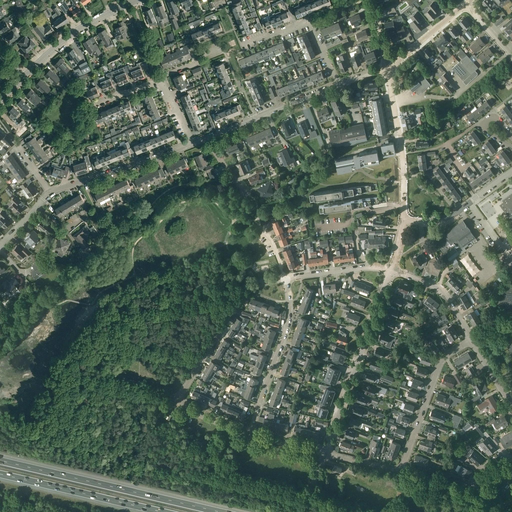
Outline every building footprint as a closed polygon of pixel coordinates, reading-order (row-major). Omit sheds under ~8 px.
[(17,0),(16,1),(18,7),(19,12),(26,10),(21,0),(17,0)] [(69,8),(69,9),(71,13),(73,12),(75,16),(82,12),(79,7),(80,7),(78,3),(79,3),(77,0),(71,0),(73,2),(72,5),(73,6),(69,8)] [(174,0),(168,2),(171,10),(172,14),(179,11),(177,7),(177,8),(174,0)] [(186,0),(180,0),(183,5),(184,8),(185,8),(186,11),(187,11),(187,10),(190,9),(189,6),(186,0)] [(314,0),(310,2),(314,11),(320,8),(317,1),(314,2),(314,0)] [(318,0),(317,1),(320,8),(325,6),(322,0),(318,0)] [(488,0),(484,0),(481,3),(489,12),(495,7),(496,8),(497,7),(493,2),(492,4),(488,0)] [(305,5),(309,13),(314,11),(310,2),(310,1),(308,1),(308,4),(305,5)] [(233,7),(232,8),(234,13),(242,10),(240,5),(241,4),(240,2),(236,3),(233,5),(233,7)] [(433,2),(427,7),(429,9),(424,14),(430,21),(437,15),(435,13),(439,10),(433,2)] [(158,5),(159,6),(157,7),(160,15),(162,18),(167,16),(165,13),(162,3),(158,5)] [(299,5),(293,8),(294,10),(297,18),(303,15),(300,8),(299,5)] [(300,8),(303,15),(309,13),(305,5),(300,8)] [(58,16),(59,18),(64,24),(69,20),(65,14),(63,16),(59,11),(57,6),(53,9),(56,13),(58,15),(58,16)] [(147,19),(149,25),(150,26),(157,23),(151,9),(145,12),(148,19),(147,19)] [(244,16),(242,10),(234,13),(236,19),(244,16)] [(280,12),(275,14),(276,17),(279,24),(279,25),(280,25),(282,24),(282,23),(284,22),(281,14),(280,12)] [(281,14),(284,22),(285,22),(286,23),(288,22),(288,21),(288,20),(290,20),(287,12),(281,14)] [(58,28),(64,24),(59,18),(58,16),(58,15),(56,13),(52,16),(56,21),(54,22),(58,28)] [(273,15),(269,17),(270,17),(270,19),(273,26),(279,24),(276,17),(275,14),(274,13),(272,14),(273,15)] [(413,21),(410,24),(410,25),(412,27),(417,32),(425,26),(421,21),(422,21),(419,17),(420,16),(417,13),(412,16),(411,17),(413,21)] [(346,19),(347,22),(350,20),(352,24),(353,24),(355,28),(360,26),(358,22),(361,20),(361,19),(362,19),(361,17),(360,17),(359,14),(350,18),(346,19)] [(2,24),(0,25),(0,31),(1,33),(4,31),(5,31),(6,31),(6,30),(7,29),(9,27),(6,22),(11,19),(9,16),(0,21),(2,24)] [(239,24),(246,21),(244,16),(236,19),(239,24)] [(502,17),(495,23),(497,26),(504,20),(502,17)] [(179,28),(175,18),(170,20),(174,30),(179,28)] [(397,27),(396,22),(398,22),(397,18),(391,19),(392,22),(385,23),(385,24),(384,24),(385,27),(386,27),(386,29),(394,28),(394,27),(397,27)] [(459,22),(464,28),(467,26),(468,28),(470,26),(468,25),(469,24),(467,21),(466,22),(463,18),(461,20),(459,21),(459,22)] [(264,19),(261,20),(264,27),(266,26),(268,29),(273,26),(270,19),(265,21),(264,19)] [(241,30),(249,27),(246,21),(239,24),(241,30)] [(117,32),(114,33),(117,40),(121,38),(121,39),(124,38),(124,37),(127,36),(126,32),(126,31),(125,29),(122,22),(119,23),(121,27),(116,29),(117,32)] [(40,23),(34,28),(44,40),(50,35),(54,31),(49,25),(45,29),(40,23)] [(208,27),(211,35),(217,33),(214,25),(213,23),(207,25),(208,27)] [(214,25),(217,33),(222,30),(219,23),(214,25)] [(338,23),(333,25),(336,34),(342,32),(338,23)] [(202,29),(206,37),(211,35),(208,27),(207,25),(202,27),(202,29)] [(327,27),(331,36),(336,34),(333,25),(327,27)] [(240,30),(240,31),(241,33),(242,33),(243,36),(244,35),(248,34),(249,35),(254,33),(253,31),(252,29),(250,30),(249,27),(241,30),(240,30)] [(327,27),(322,29),(325,38),(331,36),(327,27)] [(398,32),(390,35),(391,39),(391,40),(392,40),(393,42),(403,38),(400,32),(405,31),(403,27),(397,29),(398,32)] [(449,30),(448,31),(454,37),(456,35),(458,36),(459,35),(458,33),(459,33),(456,30),(453,27),(451,29),(450,28),(449,30)] [(12,41),(13,41),(14,41),(15,40),(15,39),(18,37),(14,32),(16,31),(14,28),(9,32),(10,34),(6,38),(10,43),(12,41)] [(197,32),(200,39),(206,37),(202,29),(197,32)] [(100,34),(97,35),(99,38),(101,37),(103,40),(104,40),(106,44),(106,45),(108,49),(113,46),(111,41),(110,42),(107,38),(109,37),(105,30),(99,33),(100,34)] [(194,31),(190,32),(191,34),(194,42),(200,39),(197,32),(196,30),(194,31)] [(365,30),(356,34),(359,40),(368,36),(365,30)] [(469,40),(473,37),(468,30),(464,33),(469,40)] [(34,37),(29,32),(19,42),(22,46),(21,47),(26,53),(36,44),(32,39),(34,37)] [(301,42),(308,39),(306,33),(298,37),(301,42)] [(442,35),(439,38),(445,46),(449,42),(442,35)] [(439,38),(435,41),(441,49),(440,49),(442,51),(446,48),(445,46),(439,38)] [(474,43),(470,47),(475,52),(485,44),(480,38),(474,43)] [(85,41),(85,42),(84,43),(88,50),(90,53),(93,51),(94,53),(96,56),(101,53),(97,47),(98,47),(96,43),(93,45),(89,39),(88,40),(87,39),(85,41)] [(308,39),(301,42),(303,48),(311,45),(308,39)] [(279,43),(277,44),(280,52),(282,55),(284,54),(283,51),(286,50),(283,42),(282,41),(280,42),(279,43)] [(277,44),(272,47),(275,54),(280,52),(282,55),(280,52),(277,44)] [(360,44),(357,45),(359,49),(362,57),(362,59),(363,58),(362,57),(365,56),(368,64),(371,62),(371,60),(372,59),(376,58),(374,51),(365,55),(360,44)] [(180,49),(185,61),(187,60),(188,58),(191,57),(189,51),(191,50),(189,45),(183,47),(183,48),(183,49),(180,50),(180,49)] [(311,45),(303,48),(305,53),(313,50),(311,45)] [(272,47),(266,49),(269,56),(270,59),(272,58),(271,56),(275,54),(272,47)] [(433,55),(432,54),(427,48),(422,52),(427,58),(427,57),(429,59),(433,55)] [(483,53),(479,57),(484,62),(494,54),(489,48),(483,53)] [(177,52),(174,53),(178,63),(181,62),(182,62),(185,61),(180,49),(176,50),(177,52)] [(266,49),(261,51),(264,59),(265,61),(270,59),(269,56),(266,49)] [(354,56),(351,57),(355,66),(361,64),(360,60),(362,59),(362,57),(359,49),(356,50),(356,51),(356,52),(354,53),(354,54),(354,56)] [(73,50),(68,53),(72,58),(69,60),(73,65),(75,63),(80,60),(79,58),(79,59),(77,56),(73,50)] [(313,50),(305,53),(308,59),(315,56),(313,50)] [(255,53),(258,61),(264,59),(261,51),(255,53)] [(446,59),(441,52),(437,55),(443,61),(446,59)] [(170,53),(166,54),(171,66),(174,65),(174,64),(178,63),(174,53),(170,55),(170,53)] [(258,61),(255,53),(250,56),(253,63),(258,61)] [(163,55),(157,58),(159,64),(162,63),(164,68),(167,67),(168,67),(171,66),(166,54),(167,56),(164,57),(163,55)] [(341,59),(338,60),(339,62),(338,62),(342,71),(348,69),(345,62),(348,61),(345,54),(340,56),(341,59)] [(477,73),(475,70),(478,68),(467,55),(452,68),(463,81),(466,85),(477,75),(476,75),(477,73)] [(244,58),(247,66),(253,63),(250,56),(244,58)] [(285,64),(286,66),(295,62),(292,57),(288,58),(290,62),(285,64)] [(299,61),(297,57),(295,58),(298,66),(303,64),(302,60),(299,61)] [(61,58),(60,60),(54,65),(64,75),(70,69),(63,63),(65,61),(63,59),(62,58),(61,58)] [(244,58),(238,60),(242,70),(245,69),(244,67),(247,66),(244,58)] [(137,66),(135,67),(136,69),(140,78),(140,79),(141,79),(144,78),(144,77),(144,76),(142,70),(144,69),(145,70),(148,68),(146,60),(142,62),(137,64),(137,66)] [(79,65),(84,74),(91,71),(87,61),(79,65)] [(219,63),(212,65),(214,69),(216,68),(218,72),(225,68),(223,63),(219,64),(219,63)] [(129,65),(126,66),(127,68),(129,73),(129,75),(132,74),(132,75),(135,80),(135,81),(136,81),(139,80),(139,79),(140,78),(136,69),(135,67),(132,68),(132,66),(129,67),(129,65)] [(121,68),(118,69),(120,73),(124,83),(124,82),(124,83),(125,83),(128,82),(129,81),(126,74),(129,73),(127,68),(126,66),(121,68)] [(225,68),(218,72),(220,77),(228,74),(225,68)] [(116,70),(111,72),(114,79),(116,78),(118,82),(119,85),(120,85),(123,84),(123,83),(124,83),(120,73),(118,69),(116,70)] [(60,79),(50,70),(45,76),(55,85),(60,79)] [(321,71),(316,73),(319,81),(325,79),(321,71)] [(114,79),(111,72),(106,75),(107,78),(105,79),(109,89),(110,88),(110,89),(111,89),(113,88),(114,87),(111,80),(114,79)] [(313,83),(319,81),(316,73),(310,75),(313,83)] [(446,73),(441,77),(445,82),(442,85),(443,86),(444,87),(443,88),(445,91),(446,90),(449,94),(455,89),(447,80),(450,78),(446,73)] [(228,74),(220,77),(222,83),(230,79),(228,74)] [(175,84),(184,80),(182,75),(174,78),(174,79),(173,79),(175,84)] [(310,75),(305,78),(308,85),(313,83),(310,75)] [(423,75),(409,87),(413,92),(415,90),(418,95),(430,84),(423,75)] [(66,76),(64,78),(69,84),(70,84),(72,82),(66,76)] [(99,77),(96,79),(97,80),(99,85),(101,84),(102,86),(104,91),(109,89),(105,79),(100,81),(99,78),(99,77)] [(255,77),(247,80),(248,82),(247,83),(250,89),(257,85),(260,84),(259,85),(258,82),(256,83),(255,80),(256,79),(255,77)] [(296,78),(293,80),(294,82),(297,90),(302,88),(299,80),(298,78),(296,79),(296,78)] [(299,80),(302,88),(308,85),(305,78),(299,80)] [(187,79),(184,80),(175,84),(177,89),(178,89),(186,86),(187,89),(194,86),(193,83),(189,85),(187,79)] [(223,84),(221,85),(222,89),(225,88),(232,85),(230,79),(222,83),(223,84)] [(51,89),(41,80),(35,86),(45,95),(51,89)] [(93,86),(91,87),(94,97),(95,97),(99,95),(97,89),(97,88),(99,87),(99,85),(97,80),(92,82),(93,86)] [(290,81),(287,82),(288,85),(291,92),(297,90),(294,82),(293,80),(292,80),(293,80),(291,81),(290,81)] [(365,87),(359,88),(361,96),(369,94),(368,90),(378,88),(377,88),(378,87),(378,85),(377,85),(376,82),(364,84),(365,87)] [(90,99),(94,97),(91,87),(88,88),(86,87),(85,84),(81,85),(84,93),(87,92),(90,99)] [(257,85),(250,89),(252,94),(260,91),(263,90),(260,84),(257,85)] [(225,88),(222,89),(222,91),(223,92),(224,91),(226,97),(231,95),(231,94),(231,92),(235,91),(232,85),(225,88)] [(288,85),(282,87),(286,95),(291,92),(288,85)] [(282,87),(277,89),(280,97),(286,95),(282,87)] [(31,90),(25,96),(36,105),(41,100),(31,90)] [(254,97),(254,100),(262,96),(260,91),(252,94),(251,94),(253,98),(254,97)] [(151,93),(143,96),(144,98),(146,102),(153,99),(151,93)] [(189,94),(181,97),(183,103),(191,100),(189,94)] [(370,106),(382,104),(381,98),(379,99),(379,95),(373,97),(373,100),(369,100),(370,106)] [(262,96),(254,100),(257,105),(264,102),(262,96)] [(45,99),(41,102),(47,107),(50,103),(45,99)] [(153,99),(146,102),(148,107),(156,104),(153,99)] [(185,106),(186,108),(193,105),(196,104),(194,99),(191,100),(183,103),(182,103),(184,107),(185,106)] [(339,99),(331,102),(336,115),(337,115),(337,116),(339,116),(340,116),(343,115),(344,114),(343,112),(346,111),(343,105),(342,106),(339,99)] [(28,105),(22,100),(17,104),(23,110),(25,111),(29,107),(28,105)] [(129,101),(123,103),(126,111),(128,114),(128,113),(130,112),(129,110),(132,109),(133,111),(136,110),(133,103),(130,104),(129,101)] [(487,101),(482,105),(486,110),(491,106),(487,101)] [(120,105),(118,106),(121,113),(122,115),(122,116),(128,114),(126,111),(123,103),(123,102),(120,104),(120,105)] [(156,104),(148,107),(150,113),(158,110),(156,104)] [(237,105),(232,108),(235,115),(240,113),(238,108),(241,107),(240,104),(237,105)] [(186,109),(185,109),(186,112),(187,112),(188,114),(196,111),(193,105),(186,108),(186,109)] [(229,109),(226,110),(229,118),(235,115),(232,108),(231,105),(228,106),(229,109)] [(477,109),(481,114),(486,110),(482,105),(477,109)] [(504,114),(509,110),(506,105),(500,109),(504,114)] [(118,106),(112,108),(115,116),(116,118),(117,120),(120,119),(118,114),(121,113),(118,106)] [(21,114),(19,112),(14,107),(9,112),(11,114),(10,115),(10,116),(10,117),(11,118),(12,118),(13,118),(14,117),(15,116),(17,118),(19,116),(20,116),(21,114)] [(324,109),(317,112),(320,119),(327,116),(327,118),(331,117),(332,120),(335,119),(332,112),(329,113),(327,107),(323,108),(324,109)] [(112,108),(107,110),(110,118),(112,117),(113,120),(116,118),(115,116),(112,108)] [(223,109),(220,110),(221,112),(220,112),(224,120),(229,118),(226,110),(224,111),(223,109)] [(477,109),(472,112),(476,118),(481,114),(477,109)] [(107,110),(101,112),(104,120),(105,123),(111,121),(110,118),(107,110)] [(150,113),(148,114),(149,116),(151,116),(152,119),(153,118),(155,121),(161,119),(160,119),(159,116),(160,116),(158,110),(150,113)] [(214,113),(211,115),(215,123),(218,122),(224,120),(220,112),(221,112),(220,110),(217,111),(218,113),(215,115),(214,113)] [(196,111),(188,114),(190,119),(198,116),(196,111)] [(96,115),(93,116),(95,122),(97,125),(99,124),(99,122),(104,120),(101,112),(100,112),(98,113),(98,114),(95,115),(96,115)] [(476,118),(472,112),(467,116),(471,121),(476,118)] [(198,116),(190,119),(192,125),(200,122),(198,116)] [(136,122),(132,124),(133,126),(140,123),(141,122),(139,117),(135,118),(136,122)] [(409,117),(401,119),(402,123),(403,125),(404,129),(411,127),(414,126),(412,119),(410,120),(409,117)] [(26,123),(21,118),(17,122),(22,126),(26,123)] [(290,133),(292,137),(298,135),(296,129),(292,130),(288,121),(281,123),(286,135),(290,133)] [(304,121),(297,124),(303,137),(309,134),(311,139),(318,136),(315,130),(312,132),(310,129),(308,130),(304,121)] [(201,125),(200,122),(192,125),(195,131),(202,127),(203,129),(207,128),(205,124),(201,125)] [(363,124),(363,123),(339,129),(342,141),(362,137),(366,136),(363,124)] [(264,131),(270,143),(272,142),(271,140),(270,140),(270,139),(274,137),(270,128),(264,131)] [(342,141),(339,129),(329,131),(332,144),(342,141)] [(173,130),(167,132),(170,140),(176,138),(173,130)] [(264,131),(258,133),(262,142),(267,140),(267,141),(267,142),(268,144),(270,143),(264,131)] [(473,131),(468,135),(472,140),(477,136),(473,131)] [(167,132),(162,135),(165,142),(170,140),(167,132)] [(258,133),(253,135),(258,148),(260,147),(259,145),(258,145),(258,144),(262,142),(258,133)] [(6,135),(2,139),(7,144),(11,141),(9,139),(10,138),(6,135)] [(153,138),(151,139),(154,147),(159,145),(156,137),(155,135),(152,136),(153,138)] [(162,135),(156,137),(159,145),(165,142),(162,135)] [(258,148),(253,135),(247,138),(251,147),(255,145),(255,146),(255,147),(256,149),(258,148)] [(477,136),(472,140),(476,145),(481,141),(477,136)] [(30,148),(41,140),(40,138),(38,140),(38,141),(37,141),(34,137),(26,143),(30,148)] [(151,139),(145,142),(148,149),(154,147),(151,139)] [(41,140),(30,148),(34,153),(42,148),(39,144),(40,143),(41,143),(43,142),(41,140)] [(416,143),(416,144),(416,146),(417,147),(417,148),(425,147),(429,146),(428,140),(423,140),(423,141),(416,142),(416,143)] [(232,146),(230,143),(225,145),(227,150),(229,155),(235,152),(236,153),(240,151),(238,148),(239,146),(243,144),(245,145),(246,148),(247,148),(244,141),(237,144),(237,143),(236,143),(236,144),(232,146)] [(487,150),(492,146),(488,141),(483,144),(487,150)] [(120,145),(122,149),(125,156),(131,154),(128,149),(128,148),(130,147),(128,142),(125,143),(126,144),(121,146),(120,145)] [(145,142),(139,144),(143,151),(148,149),(145,142)] [(381,144),(381,146),(383,156),(396,154),(393,142),(381,144)] [(139,144),(134,146),(136,152),(137,154),(143,151),(139,144)] [(119,147),(115,149),(116,151),(119,159),(120,159),(121,159),(123,159),(124,157),(123,157),(125,156),(122,149),(120,145),(118,146),(119,147)] [(492,146),(487,150),(490,155),(496,151),(492,146)] [(37,158),(48,150),(47,149),(45,150),(45,151),(44,152),(42,148),(34,153),(37,158)] [(115,149),(110,151),(111,153),(114,161),(119,159),(116,151),(115,149)] [(279,156),(277,157),(279,162),(283,161),(285,165),(292,162),(293,166),(297,165),(293,157),(290,158),(286,149),(278,152),(279,156)] [(48,150),(37,158),(41,164),(49,158),(46,154),(47,154),(48,154),(50,152),(48,150)] [(336,163),(337,166),(338,172),(339,172),(343,171),(342,171),(344,171),(344,172),(347,171),(347,170),(348,170),(349,170),(355,169),(355,168),(356,168),(356,166),(361,165),(362,165),(380,162),(379,158),(379,159),(377,150),(376,150),(372,151),(371,151),(371,150),(368,151),(368,152),(366,152),(360,153),(355,154),(355,155),(354,155),(354,157),(353,157),(353,156),(347,158),(345,158),(340,159),(339,160),(339,159),(335,160),(336,163)] [(501,159),(507,155),(503,150),(498,154),(501,159)] [(110,151),(104,153),(105,156),(108,163),(114,161),(111,153),(110,151)] [(104,154),(99,156),(100,158),(103,165),(108,163),(105,156),(104,153),(104,154)] [(4,167),(15,159),(11,154),(3,160),(6,164),(5,164),(4,164),(2,166),(4,167)] [(202,154),(195,157),(199,167),(204,165),(205,167),(208,166),(207,164),(208,164),(206,159),(204,160),(204,158),(202,154)] [(418,156),(417,156),(418,159),(418,158),(419,162),(425,161),(424,154),(418,155),(418,156)] [(83,162),(80,163),(83,173),(89,171),(87,164),(90,163),(88,155),(84,156),(86,160),(83,161),(83,162)] [(507,155),(501,159),(505,164),(510,161),(507,155)] [(94,160),(92,161),(94,169),(97,167),(97,168),(98,169),(100,168),(101,167),(101,166),(103,165),(100,158),(99,156),(93,158),(94,160)] [(184,158),(178,161),(184,173),(186,172),(185,170),(184,170),(184,169),(188,167),(184,158)] [(268,158),(262,161),(264,166),(271,164),(268,158)] [(18,164),(15,159),(4,167),(5,169),(7,168),(7,167),(8,166),(10,170),(18,164)] [(77,175),(83,173),(80,163),(76,165),(76,163),(73,164),(72,160),(69,161),(71,170),(75,168),(77,175)] [(178,161),(172,164),(177,173),(181,171),(181,172),(182,174),(184,173),(178,161)] [(245,161),(236,164),(241,174),(251,169),(248,161),(245,162),(245,161)] [(419,166),(419,168),(420,168),(420,170),(426,169),(426,170),(428,170),(427,166),(426,167),(425,161),(419,162),(419,166)] [(57,176),(60,168),(57,167),(58,164),(55,163),(53,162),(51,168),(54,169),(52,174),(52,175),(52,176),(56,177),(57,177),(57,176)] [(10,176),(11,178),(22,170),(18,164),(10,170),(13,174),(12,175),(11,175),(10,176)] [(177,173),(172,164),(167,167),(171,175),(170,176),(172,179),(174,178),(172,175),(177,173)] [(63,169),(60,168),(57,176),(58,176),(58,177),(58,178),(62,179),(62,178),(64,172),(67,173),(69,168),(64,166),(63,169)] [(437,176),(442,172),(438,167),(433,171),(437,176)] [(249,178),(252,185),(261,181),(259,176),(261,175),(260,173),(264,171),(263,168),(256,171),(258,174),(249,178)] [(490,168),(485,172),(489,177),(494,174),(490,168)] [(157,169),(152,172),(158,184),(160,183),(159,181),(158,181),(157,180),(162,177),(157,169)] [(22,170),(11,178),(12,179),(14,178),(14,177),(15,177),(18,180),(26,175),(22,170)] [(158,184),(152,172),(146,174),(150,183),(155,181),(156,183),(155,183),(156,185),(158,184)] [(441,181),(446,177),(442,172),(437,176),(441,181)] [(485,172),(480,176),(484,181),(489,177),(485,172)] [(146,174),(140,177),(146,190),(149,189),(148,186),(147,186),(146,185),(150,183),(146,174)] [(484,181),(480,176),(475,180),(479,185),(484,181)] [(146,190),(140,177),(135,180),(139,189),(143,187),(144,187),(144,188),(145,190),(146,190)] [(446,177),(441,181),(444,186),(450,182),(446,177)] [(126,179),(121,181),(125,189),(130,186),(126,179)] [(264,196),(265,198),(271,195),(270,194),(273,193),(274,193),(271,187),(274,186),(271,180),(265,183),(266,185),(257,189),(261,198),(262,198),(261,198),(264,196)] [(479,185),(475,180),(470,183),(474,188),(479,185)] [(125,189),(121,181),(116,184),(120,191),(125,189)] [(23,189),(27,194),(25,195),(27,198),(29,197),(35,193),(35,192),(36,191),(34,189),(33,189),(29,184),(27,185),(25,182),(20,186),(22,189),(23,189)] [(448,191),(453,187),(450,182),(444,186),(448,191)] [(115,194),(120,191),(116,184),(111,187),(115,194)] [(377,184),(343,189),(310,193),(310,200),(316,199),(323,199),(322,198),(324,198),(327,198),(327,197),(327,198),(328,198),(328,200),(330,200),(330,198),(331,197),(333,197),(333,200),(335,200),(335,196),(341,195),(341,199),(343,198),(342,195),(343,195),(343,196),(347,195),(354,194),(358,194),(358,193),(361,193),(365,193),(364,192),(377,190),(377,184)] [(13,193),(8,187),(5,189),(8,192),(7,193),(10,196),(13,193)] [(111,187),(106,189),(109,197),(115,194),(111,187)] [(453,187),(448,191),(452,196),(457,192),(453,187)] [(104,199),(109,197),(106,189),(101,192),(104,199)] [(104,199),(101,192),(95,194),(96,195),(93,196),(96,203),(99,201),(99,202),(104,199)] [(457,192),(452,196),(456,201),(461,197),(457,192)] [(503,202),(499,205),(507,216),(509,215),(511,218),(511,193),(502,200),(503,202)] [(75,197),(79,204),(84,201),(80,194),(75,197)] [(330,202),(330,200),(328,200),(329,203),(328,203),(328,204),(328,203),(324,204),(325,204),(319,205),(320,211),(387,202),(386,196),(373,197),(370,197),(370,198),(365,199),(365,198),(362,198),(362,199),(358,200),(358,199),(354,199),(355,200),(348,201),(348,200),(343,200),(343,198),(341,199),(341,200),(335,201),(335,200),(333,200),(334,202),(330,202)] [(13,203),(9,207),(17,214),(22,209),(17,204),(19,202),(14,197),(10,201),(13,203)] [(74,207),(79,204),(75,197),(70,200),(74,207)] [(70,210),(74,207),(70,200),(65,203),(70,210)] [(65,213),(70,210),(65,203),(60,206),(65,213)] [(55,209),(57,212),(54,214),(58,217),(65,213),(60,206),(55,209)] [(0,218),(0,224),(4,228),(9,223),(6,220),(4,218),(6,215),(2,211),(0,212),(0,216),(1,217),(0,218)] [(274,228),(281,226),(284,225),(287,224),(285,220),(286,220),(285,218),(282,219),(272,222),(273,225),(272,226),(273,228),(274,228)] [(42,220),(36,226),(46,234),(52,228),(42,220)] [(443,253),(447,258),(467,244),(475,237),(469,229),(463,221),(444,235),(445,236),(437,242),(441,248),(440,249),(443,252),(443,253)] [(93,226),(89,229),(94,237),(98,234),(93,226)] [(278,239),(279,239),(288,236),(287,233),(293,231),(292,228),(283,231),(276,233),(278,237),(277,237),(278,239)] [(82,229),(78,232),(73,236),(82,247),(81,248),(84,252),(86,250),(88,252),(90,250),(88,248),(93,244),(90,240),(87,243),(80,235),(85,231),(82,229)] [(25,240),(31,246),(37,240),(36,239),(39,236),(33,231),(30,234),(29,233),(27,235),(28,237),(25,240)] [(291,235),(288,236),(279,239),(280,243),(279,243),(280,245),(281,245),(288,243),(286,239),(292,237),(291,235)] [(377,248),(376,237),(374,237),(370,238),(368,238),(368,248),(371,248),(371,247),(375,247),(375,248),(377,248)] [(376,237),(377,248),(379,248),(379,247),(383,247),(386,247),(385,237),(376,237)] [(68,245),(59,239),(54,249),(59,252),(57,255),(61,257),(68,245)] [(25,248),(22,251),(17,246),(11,252),(20,260),(24,255),(26,257),(30,253),(25,248),(24,248),(25,248)] [(293,247),(290,248),(283,251),(284,254),(285,256),(285,257),(292,254),(291,252),(292,251),(294,251),(293,247)] [(414,258),(413,259),(415,261),(413,262),(415,265),(417,264),(417,266),(418,266),(420,269),(425,266),(427,261),(423,253),(419,255),(416,256),(415,256),(414,256),(414,257),(413,257),(414,258)] [(288,262),(294,260),(292,254),(285,257),(287,260),(286,260),(287,262),(288,262)] [(427,267),(425,270),(430,272),(429,273),(438,276),(441,267),(435,257),(429,261),(426,266),(427,267)] [(31,271),(30,271),(36,279),(36,278),(44,272),(45,272),(41,267),(44,265),(40,259),(40,260),(34,264),(33,264),(36,268),(31,272),(31,271)] [(290,268),(293,267),(294,269),(300,267),(298,262),(297,259),(294,260),(288,262),(289,265),(288,265),(289,268),(290,267),(290,268)] [(457,280),(453,275),(451,273),(447,278),(449,279),(446,282),(450,286),(457,280)] [(9,283),(7,280),(4,283),(0,286),(0,292),(1,294),(7,289),(11,293),(14,291),(15,292),(18,289),(17,287),(16,286),(19,284),(14,279),(11,282),(9,283)] [(458,279),(457,280),(450,286),(455,291),(454,291),(455,291),(460,286),(458,284),(461,281),(458,279)] [(352,281),(350,286),(354,287),(354,285),(356,286),(355,289),(360,290),(369,293),(369,292),(370,292),(370,291),(369,291),(371,286),(362,283),(358,281),(357,283),(355,283),(355,282),(352,281)] [(400,285),(399,285),(411,290),(413,286),(410,285),(410,284),(401,281),(401,282),(400,282),(399,284),(400,285)] [(398,290),(407,293),(406,295),(404,294),(403,297),(410,300),(411,295),(413,291),(411,290),(399,285),(399,286),(398,287),(398,288),(398,289),(398,290)] [(496,303),(500,309),(501,308),(507,317),(506,318),(507,318),(511,314),(511,285),(501,292),(505,297),(496,303)] [(307,288),(305,294),(312,296),(313,297),(316,291),(307,288)] [(461,303),(469,298),(466,293),(457,298),(458,298),(461,303)] [(303,300),(311,303),(313,299),(311,298),(312,296),(305,294),(303,300)] [(423,301),(429,306),(434,300),(429,296),(427,298),(426,297),(423,301)] [(365,302),(353,297),(350,304),(358,307),(358,306),(363,307),(365,302)] [(393,300),(393,302),(393,303),(401,306),(401,305),(403,306),(405,301),(402,300),(403,300),(395,297),(394,299),(393,300)] [(469,298),(461,303),(464,308),(464,309),(470,305),(473,304),(469,298)] [(252,307),(254,308),(257,301),(251,299),(248,307),(252,308),(252,307)] [(301,305),(309,308),(312,309),(313,307),(310,306),(311,303),(303,300),(301,305)] [(434,310),(436,311),(439,307),(437,306),(439,304),(434,300),(429,306),(434,310)] [(256,310),(259,311),(262,303),(257,301),(254,308),(254,309),(255,310),(256,310)] [(264,314),(265,311),(268,305),(262,303),(259,311),(263,312),(263,314),(264,314)] [(267,314),(270,315),(273,307),(268,305),(265,311),(267,312),(267,314)] [(307,314),(309,310),(309,308),(301,305),(299,311),(307,314)] [(279,309),(273,307),(270,315),(276,317),(279,309)] [(397,317),(399,318),(401,313),(398,312),(399,311),(391,309),(390,311),(389,311),(388,313),(389,314),(396,317),(397,317)] [(470,320),(477,316),(474,310),(467,314),(470,320)] [(360,317),(348,312),(347,311),(345,315),(347,316),(346,319),(352,322),(353,321),(358,323),(360,317)] [(437,318),(440,324),(448,320),(445,313),(437,318)] [(477,316),(470,320),(474,325),(480,322),(477,316)] [(237,318),(236,317),(234,320),(235,320),(234,323),(240,326),(243,321),(239,319),(237,318)] [(298,324),(305,326),(307,320),(301,318),(298,324)] [(390,328),(392,329),(393,330),(395,331),(397,330),(397,328),(397,327),(396,327),(397,323),(394,322),(387,319),(386,322),(385,322),(384,325),(385,325),(385,326),(388,327),(387,328),(390,329),(390,328)] [(241,330),(242,328),(240,326),(234,323),(231,328),(237,331),(238,329),(241,330)] [(296,330),(303,333),(305,326),(298,324),(296,330)] [(444,329),(447,335),(455,330),(451,325),(452,325),(451,325),(444,329)] [(238,335),(239,333),(237,331),(231,328),(228,333),(233,337),(235,334),(238,335)] [(266,335),(273,337),(275,331),(269,329),(266,335)] [(338,333),(340,334),(337,341),(345,344),(347,338),(345,337),(346,334),(347,334),(340,329),(339,330),(340,330),(338,333)] [(294,336),(301,339),(303,333),(296,330),(294,336)] [(455,330),(447,335),(450,340),(458,336),(458,335),(458,336),(455,330)] [(271,343),(273,337),(266,335),(263,334),(260,333),(259,336),(260,337),(260,339),(261,340),(264,341),(271,343)] [(389,336),(382,334),(381,336),(380,336),(379,339),(380,339),(379,340),(383,341),(382,342),(385,343),(385,342),(387,343),(387,342),(390,343),(392,337),(389,337),(389,336)] [(301,339),(294,336),(292,343),(298,345),(301,339)] [(224,339),(221,344),(234,352),(235,350),(233,349),(234,349),(228,346),(230,343),(224,339)] [(438,348),(432,343),(432,342),(429,340),(427,341),(423,346),(430,350),(434,353),(438,348)] [(271,343),(264,341),(262,347),(269,350),(271,343)] [(218,350),(224,353),(226,350),(232,354),(234,352),(221,344),(218,350)] [(415,345),(412,351),(419,354),(422,347),(415,345)] [(334,353),(345,356),(346,355),(347,355),(348,352),(347,352),(347,350),(336,346),(334,353)] [(297,358),(297,356),(299,351),(297,350),(296,351),(290,348),(287,354),(297,358)] [(375,353),(374,354),(382,357),(382,356),(385,357),(386,352),(384,351),(377,348),(376,351),(375,350),(374,353),(375,353)] [(224,353),(218,350),(215,355),(221,358),(222,355),(230,360),(231,357),(229,356),(224,353)] [(267,356),(264,355),(265,352),(258,350),(257,353),(260,353),(259,356),(250,353),(249,356),(257,359),(264,362),(267,356)] [(345,356),(334,353),(335,353),(333,359),(342,362),(343,362),(343,360),(344,356),(345,357),(345,356)] [(454,361),(458,369),(472,360),(468,353),(454,361)] [(297,358),(287,354),(285,361),(292,363),(293,359),(294,357),(297,358)] [(422,354),(420,361),(429,364),(432,358),(422,354)] [(264,362),(257,359),(255,366),(262,368),(264,362)] [(370,365),(371,365),(370,368),(382,372),(385,364),(380,362),(373,359),(372,362),(371,362),(370,364),(371,365),(370,365)] [(208,366),(219,373),(221,374),(222,371),(218,369),(220,366),(215,363),(216,362),(212,360),(211,361),(208,366)] [(285,361),(283,367),(296,371),(296,369),(290,367),(292,363),(285,361)] [(327,372),(338,377),(340,371),(334,368),(335,365),(329,363),(328,366),(329,367),(327,372)] [(218,375),(219,373),(208,366),(207,368),(206,368),(204,371),(205,371),(214,376),(215,373),(218,375)] [(262,368),(255,366),(253,372),(260,374),(262,368)] [(418,366),(415,373),(425,376),(427,370),(418,366)] [(295,373),(295,372),(296,371),(283,367),(281,373),(287,375),(289,371),(295,373)] [(471,367),(467,370),(470,376),(475,374),(471,367)] [(216,378),(214,376),(205,371),(202,377),(207,380),(207,381),(210,383),(212,378),(215,380),(216,378)] [(338,377),(327,372),(325,379),(323,378),(322,381),(328,383),(329,380),(336,383),(338,377)] [(365,376),(365,377),(365,378),(365,379),(369,380),(369,381),(371,382),(372,381),(373,382),(373,381),(375,382),(377,377),(375,376),(374,375),(375,375),(372,374),(367,373),(366,376),(365,376)] [(382,374),(380,379),(391,384),(394,378),(382,374)] [(455,380),(445,376),(442,383),(449,385),(449,386),(452,387),(455,380)] [(245,382),(249,384),(256,386),(258,380),(251,378),(249,381),(243,379),(242,382),(245,382)] [(413,378),(411,385),(421,388),(422,385),(423,382),(413,378)] [(477,391),(478,393),(479,395),(488,390),(485,385),(483,386),(478,379),(476,380),(475,378),(472,380),(473,382),(471,383),(476,391),(477,391)] [(276,385),(283,387),(285,381),(279,379),(276,385)] [(253,392),(256,386),(249,384),(245,382),(243,389),(244,389),(246,390),(253,392)] [(325,389),(323,395),(333,398),(335,391),(326,388),(327,386),(323,385),(321,384),(320,388),(322,388),(325,389)] [(362,386),(361,388),(362,389),(361,390),(365,392),(365,393),(367,393),(368,393),(371,394),(371,393),(374,394),(375,394),(376,391),(385,394),(387,388),(381,386),(380,389),(372,386),(372,387),(363,384),(363,386),(362,386)] [(274,391),(281,393),(283,387),(276,385),(274,391)] [(203,401),(207,393),(209,388),(206,387),(205,390),(204,392),(201,390),(200,392),(197,399),(203,401)] [(246,390),(244,389),(243,389),(240,388),(239,390),(243,391),(243,392),(245,393),(244,396),(251,399),(253,392),(246,390)] [(191,396),(197,399),(200,392),(194,389),(191,396)] [(210,394),(207,393),(203,401),(209,404),(214,392),(214,391),(212,390),(211,393),(210,394)] [(409,390),(407,397),(416,400),(417,400),(418,397),(417,397),(418,394),(409,390)] [(281,393),(274,391),(272,397),(278,400),(279,397),(282,398),(284,395),(281,394),(281,393)] [(214,392),(209,404),(215,406),(217,401),(214,399),(217,393),(214,392)] [(461,399),(453,396),(454,396),(451,395),(449,398),(442,396),(442,395),(438,393),(435,403),(446,407),(448,403),(451,404),(451,405),(457,405),(457,402),(460,403),(461,399)] [(333,398),(323,395),(321,401),(318,400),(317,403),(321,404),(322,401),(330,404),(333,398)] [(357,400),(357,401),(365,404),(367,404),(369,399),(367,398),(359,395),(358,398),(357,398),(357,400)] [(485,399),(486,400),(478,405),(480,410),(488,405),(489,407),(492,412),(493,411),(493,412),(494,411),(494,410),(499,408),(492,396),(485,399)] [(278,400),(272,397),(269,403),(276,406),(277,403),(281,404),(281,403),(280,403),(281,401),(278,400)] [(220,409),(226,412),(229,404),(231,399),(228,398),(226,403),(225,405),(222,403),(220,409)] [(229,404),(226,412),(232,414),(236,405),(235,405),(235,404),(233,403),(232,405),(229,404)] [(321,404),(317,403),(315,409),(318,410),(317,414),(326,417),(328,410),(320,407),(321,404)] [(412,412),(413,412),(414,410),(413,409),(414,406),(405,403),(403,409),(412,412)] [(236,405),(232,414),(237,417),(241,407),(236,405)] [(241,407),(237,417),(243,419),(246,413),(243,412),(245,406),(242,405),(241,407)] [(363,410),(355,407),(354,409),(353,409),(352,412),(353,412),(353,413),(361,415),(363,416),(365,411),(363,410)] [(445,415),(432,410),(429,418),(442,422),(445,415)] [(410,418),(402,415),(399,414),(396,421),(400,423),(400,422),(407,424),(410,418)] [(461,417),(453,414),(451,420),(459,423),(461,417)] [(497,429),(502,425),(503,428),(507,426),(508,424),(507,422),(508,422),(503,415),(500,417),(500,418),(493,422),(497,429)] [(276,422),(275,428),(281,429),(283,423),(284,416),(282,416),(281,420),(280,419),(280,422),(276,422)] [(270,420),(271,417),(268,417),(268,420),(264,419),(263,425),(269,426),(270,420)] [(271,417),(270,420),(269,426),(275,428),(276,422),(277,419),(271,417)] [(358,421),(351,418),(350,421),(349,420),(348,423),(349,423),(348,424),(353,425),(352,426),(355,427),(355,426),(356,427),(356,426),(359,427),(361,422),(358,421)] [(301,427),(301,428),(301,424),(299,424),(299,425),(295,424),(295,426),(293,432),(299,434),(301,427)] [(301,428),(301,427),(299,434),(305,435),(307,429),(308,426),(305,426),(305,425),(304,428),(301,428)] [(437,429),(427,425),(424,433),(434,437),(437,429)] [(485,431),(480,425),(476,428),(481,434),(485,431)] [(314,428),(312,436),(318,438),(320,430),(316,429),(316,427),(314,426),(314,428)] [(307,429),(305,435),(312,436),(314,428),(311,427),(310,430),(307,429)] [(405,430),(397,427),(394,434),(403,437),(405,430)] [(354,432),(347,430),(346,432),(345,432),(344,435),(345,435),(348,437),(352,439),(352,438),(355,439),(357,434),(354,433),(354,432)] [(511,431),(500,439),(505,448),(511,443),(511,431)] [(378,442),(376,441),(378,436),(373,435),(369,447),(372,449),(370,453),(377,456),(380,448),(376,446),(378,442)] [(429,452),(432,445),(436,446),(437,442),(433,441),(426,438),(425,442),(421,441),(418,448),(429,452)] [(495,449),(486,438),(479,444),(485,451),(486,450),(489,454),(495,449)] [(348,451),(348,449),(352,450),(354,446),(350,444),(343,441),(342,443),(341,443),(340,446),(341,446),(341,447),(342,447),(341,449),(348,451)] [(392,441),(390,447),(398,450),(400,444),(392,441)] [(396,457),(398,450),(390,447),(387,454),(391,455),(390,458),(389,458),(388,458),(394,460),(395,457),(396,457)] [(483,459),(474,451),(468,457),(478,466),(483,459)] [(428,460),(416,455),(413,463),(425,467),(428,460)] [(334,465),(332,471),(340,474),(341,471),(344,472),(345,469),(342,468),(334,465)] [(455,470),(458,472),(457,472),(469,479),(473,472),(461,466),(458,465),(455,470)] [(502,473),(500,476),(495,481),(502,486),(506,481),(510,485),(511,482),(511,476),(511,474),(511,473),(505,468),(501,472),(502,473)] [(373,472),(372,475),(388,479),(386,487),(394,489),(396,481),(410,484),(410,482),(373,472)]
